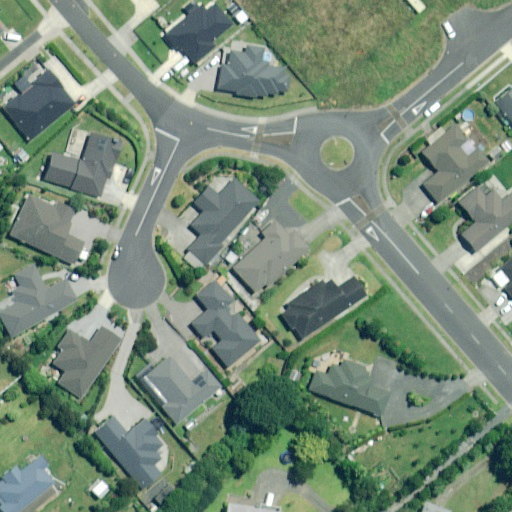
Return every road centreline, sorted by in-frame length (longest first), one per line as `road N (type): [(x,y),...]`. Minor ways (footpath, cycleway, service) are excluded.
road 1 (residential): [(351,179),(372,217),(511,380)]
road 2 (residential): [(134,278),(137,232),(188,120)]
road 3 (residential): [(188,120),(152,97),(70,9)]
road 4 (residential): [(481,46),(364,140)]
road 5 (residential): [(308,147),(188,120)]
